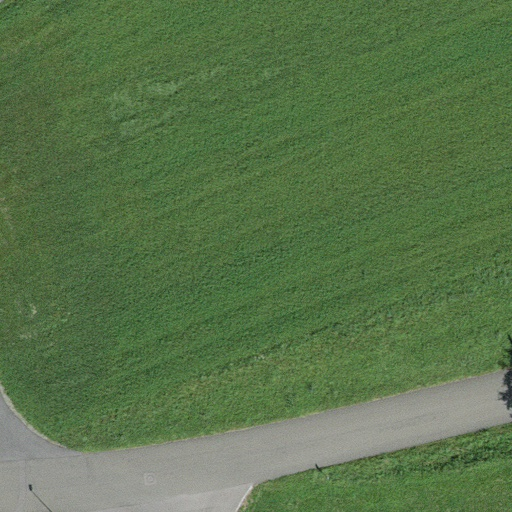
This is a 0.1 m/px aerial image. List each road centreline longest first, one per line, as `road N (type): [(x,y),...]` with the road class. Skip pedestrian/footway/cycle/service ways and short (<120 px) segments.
road 1 (unclassified): [(167,472),(511,385)]
road 2 (unclassified): [(2,487),(167,472)]
